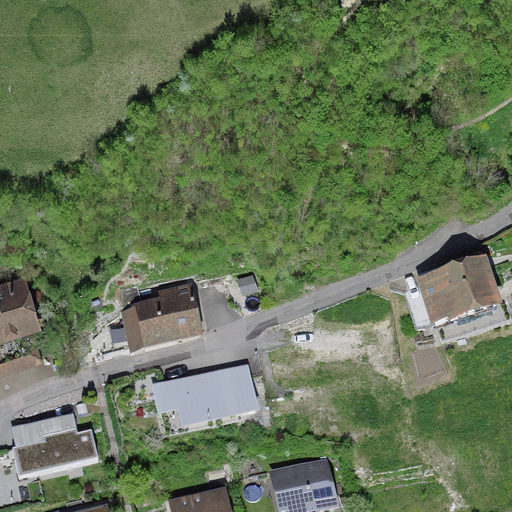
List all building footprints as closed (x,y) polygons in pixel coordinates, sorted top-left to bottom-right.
[(493,308),(481,270),(439,283),(435,273),(417,278),(421,289),(403,294),(415,332),(433,326),(433,327),(493,308)] [(241,298),(253,294),(249,280),(237,283),(241,298)] [(0,367),(16,362),(7,332),(33,325),(20,284),(0,289),(0,367)] [(138,305),(135,292),(134,287),(117,290),(121,314),(120,314),(129,353),(199,336),(189,290),(164,297),(165,304),(134,311),(133,306),(138,305)] [(253,414),(246,382),(225,387),(223,377),(154,392),(163,434),(253,414)] [(39,440),(41,445),(20,450),(26,479),(96,464),(89,434),(75,438),(74,432),(39,440)] [(317,511),(331,509),(322,467),(273,479),(280,511),(317,511)] [(223,511),(220,498),(171,509),(172,511),(223,511)]
